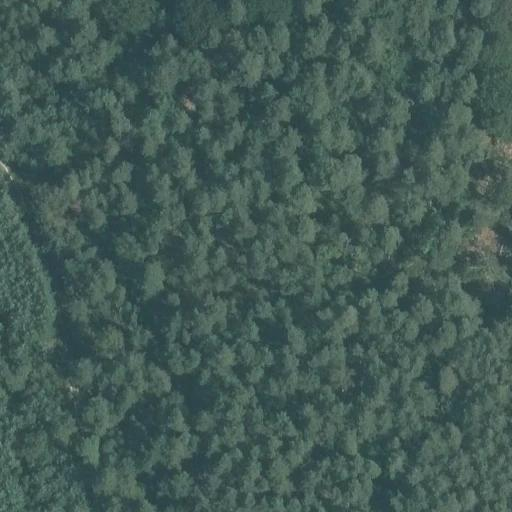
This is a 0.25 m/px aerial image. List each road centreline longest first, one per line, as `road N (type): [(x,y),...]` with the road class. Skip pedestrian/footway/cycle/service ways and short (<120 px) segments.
road 1 (track): [(90,511),(0,189)]
road 2 (track): [(511,335),(464,361),(446,387),(444,432),(459,511)]
